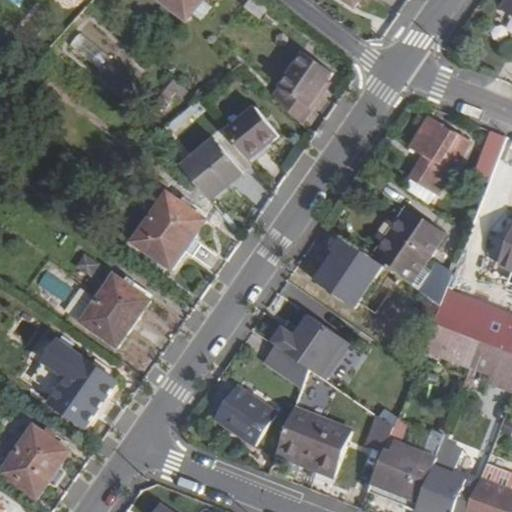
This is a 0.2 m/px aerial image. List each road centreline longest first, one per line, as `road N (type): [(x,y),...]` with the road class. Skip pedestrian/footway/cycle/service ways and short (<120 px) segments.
road 1 (tertiary): [(396,69),(132,449)]
road 2 (residential): [(132,449),(296,511)]
road 3 (residential): [(396,69),(367,59),(291,0)]
road 4 (residential): [(511,114),(396,69)]
